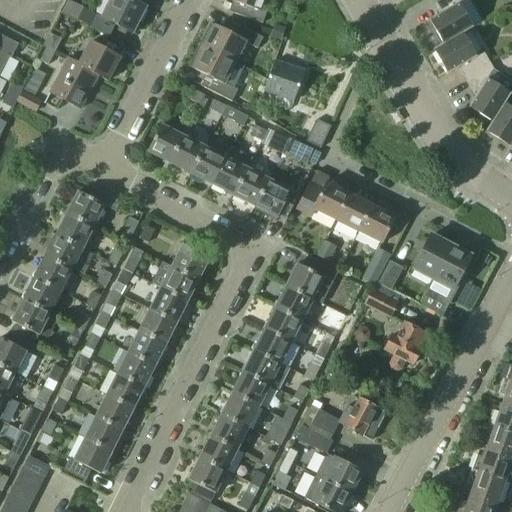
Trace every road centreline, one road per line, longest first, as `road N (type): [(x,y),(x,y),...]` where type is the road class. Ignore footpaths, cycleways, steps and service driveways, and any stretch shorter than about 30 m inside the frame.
road 1 (residential): [(123,511),(249,248),(104,168)]
road 2 (unclassified): [(389,511),(511,278)]
road 3 (residential): [(389,50),(364,71),(329,161),(443,220)]
road 4 (tertiary): [(511,202),(452,156),(389,50)]
road 5 (residential): [(104,168),(190,0)]
road 6 (residential): [(0,256),(46,163),(75,158),(104,168)]
